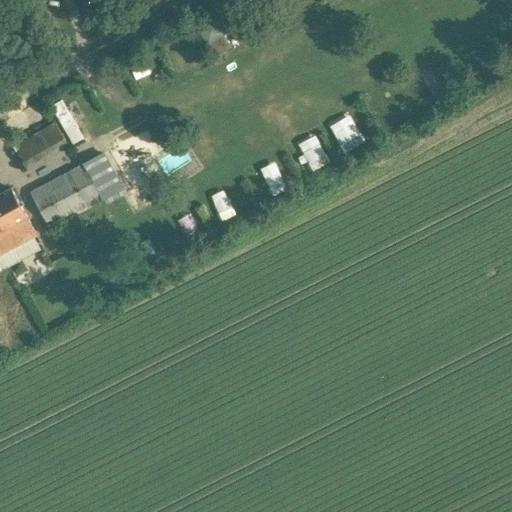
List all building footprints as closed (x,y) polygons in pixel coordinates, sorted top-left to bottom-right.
[(215,15),(197,24),(207,43),(225,34),(215,15)] [(164,46),(178,75),(200,65),(186,36),(164,46)] [(62,98),(51,103),(70,142),(81,136),(62,98)] [(354,121),(333,130),(342,152),(364,142),(354,121)] [(14,146),(26,167),(68,143),(56,122),(14,146)] [(31,192),(50,227),(121,190),(98,156),(31,192)] [(0,254),(37,235),(21,205),(12,188),(0,193),(0,254)]
